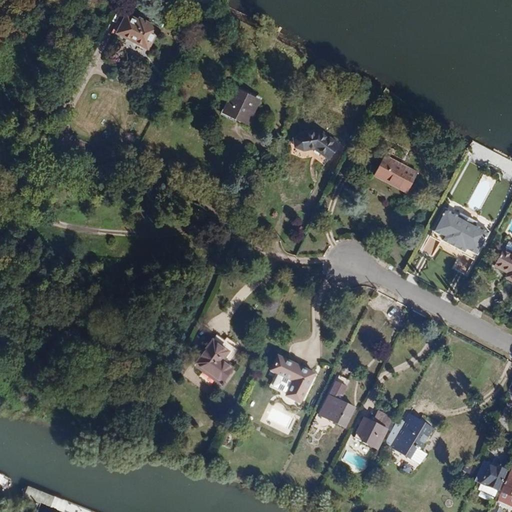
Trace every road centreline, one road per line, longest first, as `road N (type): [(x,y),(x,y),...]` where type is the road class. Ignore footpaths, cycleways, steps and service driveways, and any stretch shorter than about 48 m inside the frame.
road 1 (unknown): [(8,204),(121,1)]
road 2 (residential): [(511,347),(353,266)]
